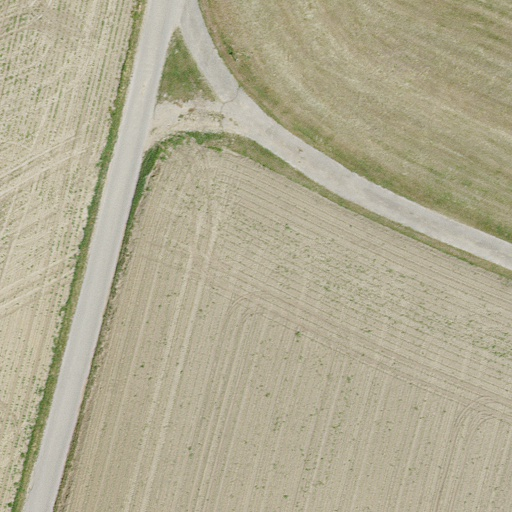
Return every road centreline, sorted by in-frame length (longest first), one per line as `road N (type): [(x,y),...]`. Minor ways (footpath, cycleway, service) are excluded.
road 1 (residential): [(36,511),(162,0)]
road 2 (track): [(147,70),(511,268)]
